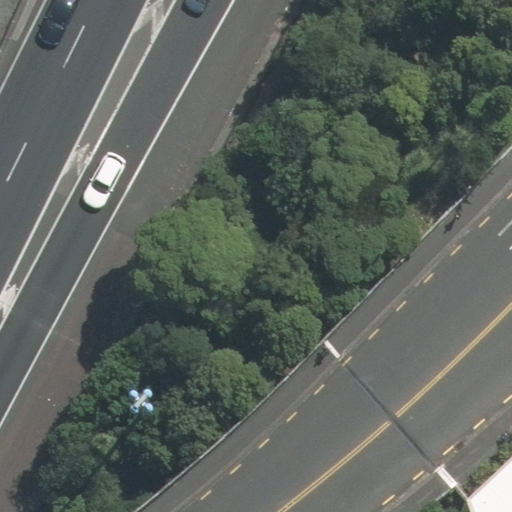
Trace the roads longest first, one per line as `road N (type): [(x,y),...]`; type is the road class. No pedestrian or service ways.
road 1 (motorway): [(210,0),(0,385)]
road 2 (secondary): [(282,511),(394,423),(511,303)]
road 3 (motorway): [(98,0),(0,199)]
